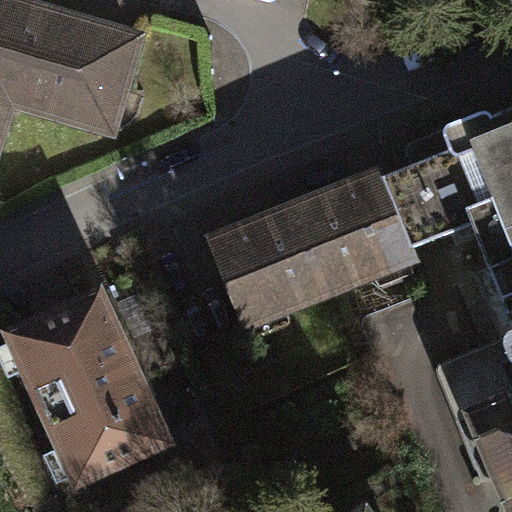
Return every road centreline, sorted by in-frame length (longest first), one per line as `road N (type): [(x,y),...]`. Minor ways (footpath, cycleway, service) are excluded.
road 1 (residential): [(0,254),(325,111)]
road 2 (residential): [(325,111),(511,42)]
road 3 (residential): [(207,0),(254,13),(325,111)]
